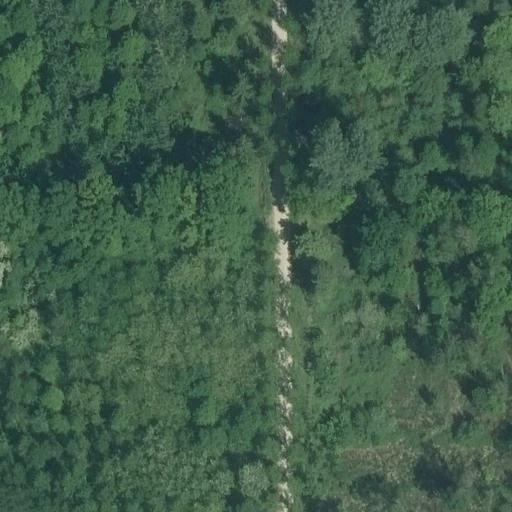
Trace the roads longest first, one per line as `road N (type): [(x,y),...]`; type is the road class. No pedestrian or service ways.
road 1 (track): [(279,227),(283,511)]
road 2 (track): [(277,0),(279,227)]
